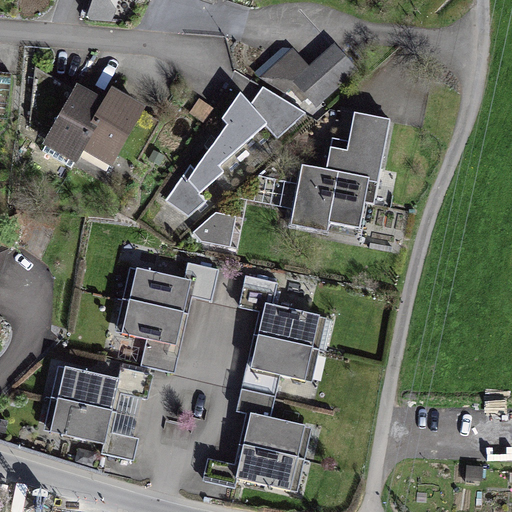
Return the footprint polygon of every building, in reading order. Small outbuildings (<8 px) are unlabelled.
[(115,0),(91,0),(91,16),(116,15),(115,0)] [(320,115),(361,79),(338,52),(312,75),(297,57),(262,88),(286,100),(298,90),(320,115)] [(83,93),(50,150),(80,168),(88,154),(113,110),(83,93)] [(281,145),(308,121),(267,96),(258,109),(246,98),(226,125),(232,136),(190,191),(183,188),(169,208),(192,224),(208,209),(204,204),(229,183),(225,175),(272,135),(281,145)] [(113,110),(88,154),(117,171),(151,114),(121,97),(113,110)] [(373,239),(394,128),(361,121),(354,157),(338,154),(333,177),(308,172),(296,232),(334,240),(336,232),(373,239)] [(0,297),(14,255),(0,250),(0,297)] [(186,285),(132,274),(118,338),(150,345),(144,371),(177,378),(194,303),(214,307),(220,278),(189,271),(186,285)] [(316,386),(330,322),(277,310),(281,291),(249,284),(243,314),(263,318),(246,398),(279,405),(284,379),(316,386)] [(123,385),(62,372),(48,436),(110,450),(108,461),(138,467),(142,445),(117,440),(125,401),(151,407),(156,383),(125,376),(123,385)] [(305,499),(319,435),(274,425),(279,405),(246,398),(241,419),(252,422),(241,474),(215,468),(210,490),(240,497),(243,485),(305,499)] [(79,511),(80,507),(29,500),(27,511),(79,511)]
